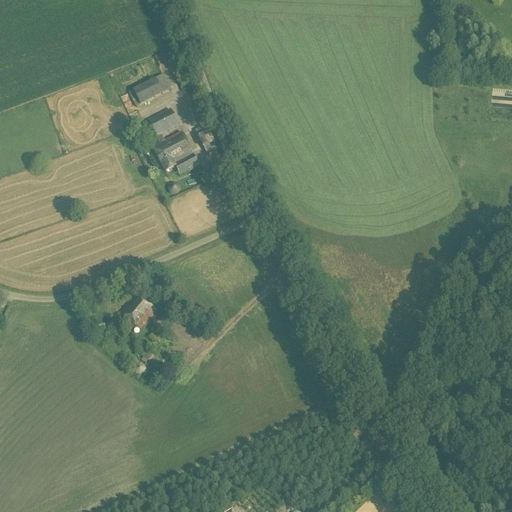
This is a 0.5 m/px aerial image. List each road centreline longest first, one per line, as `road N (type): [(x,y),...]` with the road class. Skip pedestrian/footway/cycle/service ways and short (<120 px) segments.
road 1 (unclassified): [(390,463),(257,217)]
road 2 (unclassified): [(257,217),(82,291),(45,300),(0,291)]
road 3 (unclassified): [(390,463),(479,274),(511,242)]
road 4 (unclassified): [(257,217),(165,0)]
